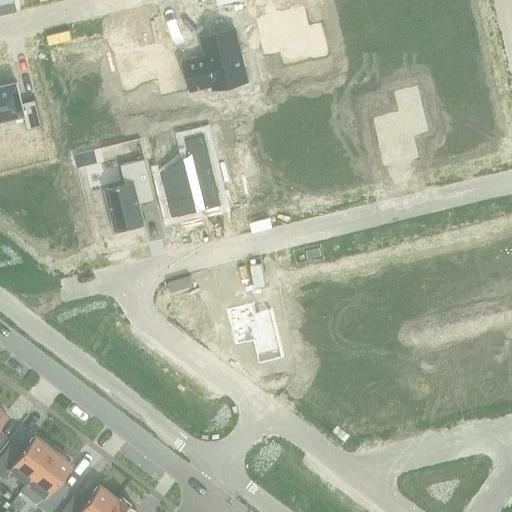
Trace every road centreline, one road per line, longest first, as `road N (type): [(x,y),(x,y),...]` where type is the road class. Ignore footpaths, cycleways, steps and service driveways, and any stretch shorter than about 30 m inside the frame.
road 1 (residential): [(265,412),(143,320),(142,276),(511,177)]
road 2 (residential): [(204,489),(0,335)]
road 3 (residential): [(511,427),(390,461),(372,482)]
road 4 (residential): [(372,482),(265,412)]
